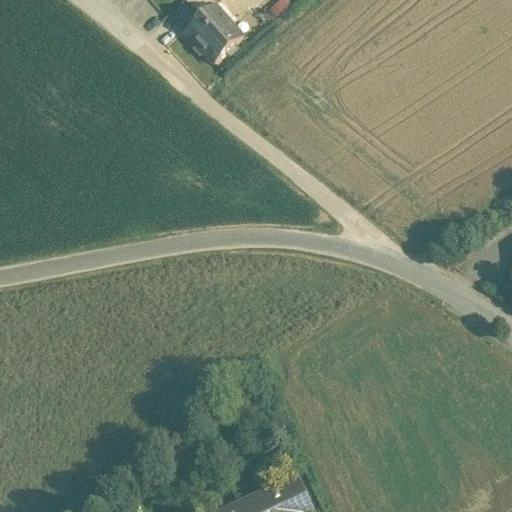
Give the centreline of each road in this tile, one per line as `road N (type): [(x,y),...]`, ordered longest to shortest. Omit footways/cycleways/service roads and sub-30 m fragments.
road 1 (unclassified): [(420,263),(353,244),(270,236),(0,278)]
road 2 (residential): [(85,0),(420,263)]
